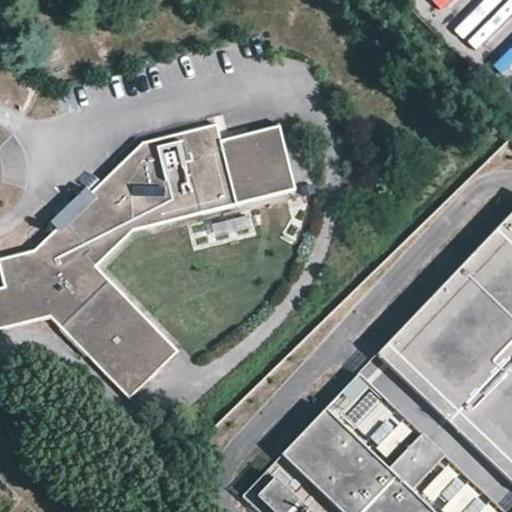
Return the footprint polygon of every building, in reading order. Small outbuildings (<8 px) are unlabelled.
[(294,197),(278,130),(220,145),(216,128),(142,146),(74,212),(71,209),(59,221),(62,224),(33,252),(0,259),(0,278),(2,288),(0,288),(0,328),(46,317),(122,403),(173,358),(95,270),(133,237),(294,197)] [(511,216),(387,342),(439,394),(453,408),(474,429),(511,465),(511,216)] [(218,237),(249,229),(247,218),(215,226),(218,237)] [(511,465),(474,429),(453,408),(439,394),(387,342),(353,377),(353,378),(351,378),(283,454),(344,511),(508,511),(511,508),(511,465)] [(312,511),(276,477),(259,495),(276,511),(312,511)]
